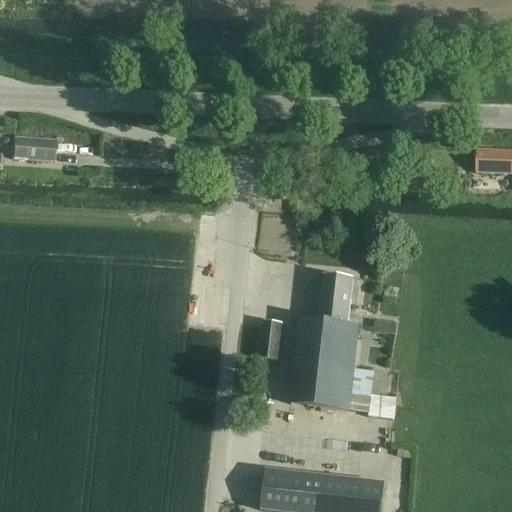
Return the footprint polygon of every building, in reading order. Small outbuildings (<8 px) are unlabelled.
[(14,139),(13,161),(55,163),(56,141),(14,139)] [(511,152),(476,151),(475,176),(511,176),(511,152)] [(368,419),(393,422),(396,400),(386,399),(389,375),(366,372),(354,371),(358,327),(347,326),(352,280),(322,277),(317,322),(299,320),(290,407),(368,415),(368,419)] [(373,334),(395,337),(397,325),(374,323),(373,334)] [(262,324),(258,360),(279,363),(283,326),(262,324)] [(381,511),(384,487),(266,473),(261,511),(381,511)]
